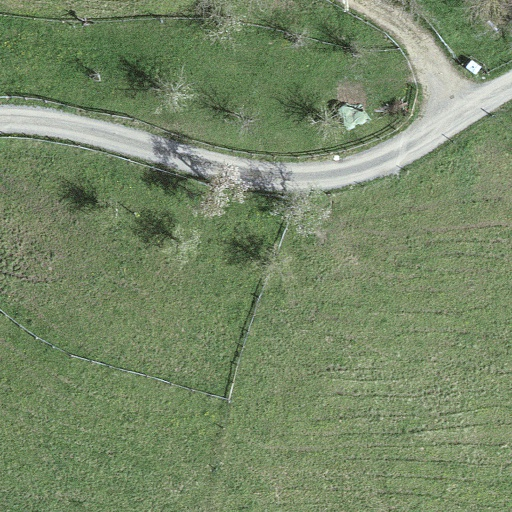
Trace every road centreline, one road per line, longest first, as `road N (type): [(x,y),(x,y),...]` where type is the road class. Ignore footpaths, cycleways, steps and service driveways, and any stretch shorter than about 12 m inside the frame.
road 1 (track): [(511,83),(399,152),(309,177),(260,175),(43,122),(0,119)]
road 2 (track): [(463,112),(422,50),(362,0)]
